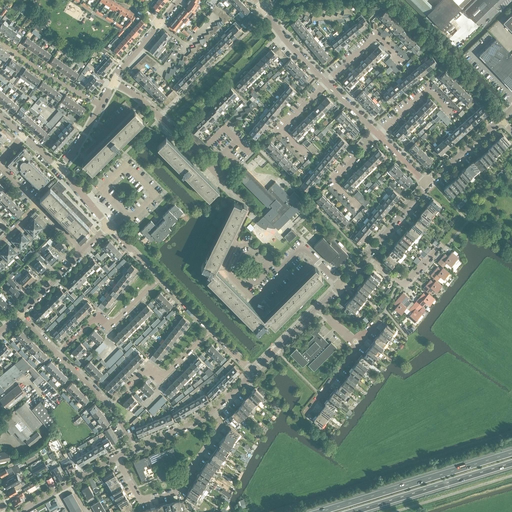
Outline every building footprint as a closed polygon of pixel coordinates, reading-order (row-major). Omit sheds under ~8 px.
[(110,6),(115,9),(119,3),(114,0),(110,6)] [(188,5),(187,7),(195,12),(200,5),(197,3),(192,0),(188,0),(187,2),(187,3),(188,5)] [(441,0),(427,14),(444,32),(452,25),(448,20),(461,8),(469,0),(441,0)] [(474,0),(464,10),(475,22),(497,0),(474,0)] [(162,6),(157,1),(153,6),(158,11),(162,6)] [(236,6),(240,11),(245,6),(241,1),(236,6)] [(119,14),(120,12),(124,6),(119,3),(115,9),(118,11),(117,13),(119,14)] [(124,18),(125,15),(129,9),(124,6),(120,12),(123,14),(122,16),(124,18)] [(245,6),(240,11),(247,18),(242,22),(247,27),(255,18),(251,14),(250,14),(248,12),(250,10),(245,6)] [(344,12),(343,16),(343,19),(351,18),(350,6),(344,6),(344,12)] [(184,8),(180,13),(189,20),(195,12),(187,7),(185,9),(184,8)] [(129,9),(125,15),(130,18),(134,12),(129,9)] [(379,17),(384,22),(390,15),(385,11),(379,17)] [(180,13),(177,17),(185,23),(186,24),(189,20),(180,13)] [(221,18),(222,21),(224,23),(230,16),(228,15),(225,13),(221,18)] [(384,22),(388,26),(394,20),(390,15),(384,22)] [(41,16),(34,27),(43,33),(46,28),(42,25),(46,19),(41,16)] [(177,17),(173,21),(182,28),(182,27),(185,23),(177,17)] [(356,23),(356,24),(361,31),(363,29),(364,30),(367,28),(365,25),(368,23),(364,18),(361,20),(359,17),(354,21),(356,23)] [(291,23),(295,28),(302,23),(298,18),(291,23)] [(8,26),(9,24),(11,21),(9,20),(7,23),(5,21),(0,27),(0,31),(1,32),(3,33),(8,26)] [(141,20),(137,24),(142,29),(146,24),(141,20)] [(388,26),(392,30),(399,24),(394,20),(388,26)] [(182,28),(173,21),(170,26),(176,31),(178,28),(180,30),(182,28)] [(295,28),(299,33),(306,27),(302,23),(295,28)] [(137,24),(133,28),(138,33),(142,29),(137,24)] [(356,24),(351,28),(356,35),(361,31),(356,24)] [(392,30),(396,35),(403,28),(399,24),(392,30)] [(235,25),(231,29),(237,36),(242,31),(235,25)] [(502,28),(507,33),(511,29),(506,25),(502,28)] [(3,33),(8,36),(12,29),(8,26),(3,33)] [(457,37),(461,41),(474,29),(471,26),(457,37)] [(8,36),(12,39),(20,28),(18,27),(16,29),(15,31),(12,29),(8,36)] [(299,33),(303,38),(310,32),(306,27),(299,33)] [(20,28),(12,39),(17,43),(22,36),(19,34),(22,29),(20,28)] [(133,28),(129,33),(134,37),(138,33),(133,28)] [(351,28),(346,32),(352,39),(356,35),(351,28)] [(396,35),(401,39),(408,33),(403,28),(396,35)] [(231,29),(226,34),(233,40),(237,36),(231,29)] [(165,32),(161,37),(166,41),(168,39),(171,40),(173,38),(165,32)] [(303,38),(307,43),(314,37),(310,32),(303,38)] [(346,32),(341,36),(347,42),(352,39),(346,32)] [(129,33),(126,37),(131,42),(134,37),(129,33)] [(339,33),(334,37),(336,39),(342,46),(347,42),(341,36),(339,33)] [(401,39),(405,44),(412,37),(408,33),(401,39)] [(226,34),(222,38),(228,45),(233,40),(226,34)] [(23,43),(27,47),(32,40),(27,37),(23,43)] [(126,37),(122,41),(127,46),(131,42),(126,37)] [(161,37),(157,41),(163,46),(163,45),(166,41),(161,37)] [(307,43),(311,48),(318,42),(314,37),(307,43)] [(405,44),(410,48),(416,42),(412,37),(405,44)] [(222,38),(217,42),(224,49),(228,45),(222,38)] [(342,46),(336,40),(334,41),(332,39),(330,41),(332,43),(337,50),(342,46)] [(490,44),(496,51),(502,45),(496,39),(490,44)] [(27,47),(32,50),(37,44),(32,40),(27,47)] [(122,41),(118,46),(123,50),(127,46),(122,41)] [(157,41),(153,46),(161,52),(165,47),(163,45),(163,46),(157,41)] [(217,42),(213,47),(219,53),(224,49),(217,42)] [(311,48),(315,52),(322,47),(318,42),(311,48)] [(416,42),(410,48),(414,53),(421,46),(416,42)] [(32,50),(37,54),(42,47),(37,44),(32,50)] [(490,44),(484,50),(491,56),(496,51),(490,44)] [(508,51),(502,45),(496,51),(491,56),(485,62),(491,68),(508,51)] [(123,50),(118,46),(114,50),(119,55),(123,50)] [(161,52),(153,46),(150,50),(157,57),(161,52)] [(378,46),(373,50),(380,57),(385,52),(378,46)] [(37,54),(42,57),(46,50),(42,47),(37,54)] [(213,47),(209,51),(215,58),(219,53),(213,47)] [(315,52),(319,57),(326,51),(322,47),(315,52)] [(271,49),(266,54),(273,60),(277,56),(278,57),(283,52),(281,50),(276,55),(274,52),(272,50),(271,49)] [(46,50),(42,57),(47,61),(52,54),(46,50)] [(373,50),(369,55),(375,61),(380,57),(373,50)] [(484,50),(479,55),(485,62),(491,56),(484,50)] [(4,51),(0,57),(5,60),(9,55),(4,51)] [(209,51),(204,56),(211,62),(215,58),(209,51)] [(326,51),(319,57),(323,62),(326,60),(328,62),(333,58),(331,56),(330,56),(326,51)] [(511,58),(511,55),(508,51),(491,68),(497,74),(511,58)] [(266,54),(262,58),(268,64),(273,60),(266,54)] [(104,60),(111,66),(115,62),(110,57),(109,57),(107,55),(103,59),(104,60)] [(198,59),(200,60),(206,66),(211,62),(204,56),(203,55),(198,59)] [(369,55),(365,59),(371,66),(375,61),(369,55)] [(50,63),(55,66),(59,60),(54,56),(50,63)] [(432,56),(427,60),(432,67),(437,63),(432,56)] [(262,58),(257,63),(264,69),(268,64),(262,58)] [(511,58),(497,74),(502,80),(508,74),(511,70),(511,58)] [(9,73),(16,62),(12,59),(6,67),(11,71),(9,73)] [(284,65),(288,69),(295,63),(290,59),(284,65)] [(365,59),(360,63),(367,70),(371,66),(365,59)] [(55,66),(60,70),(64,63),(59,60),(55,66)] [(104,60),(100,64),(107,71),(111,66),(104,60)] [(200,60),(195,64),(202,71),(206,66),(200,60)] [(427,60),(422,64),(428,71),(432,67),(427,60)] [(16,62),(9,73),(12,75),(15,70),(17,72),(22,66),(16,62)] [(86,65),(87,65),(92,70),(94,71),(96,69),(88,62),(86,65)] [(60,70),(64,73),(69,67),(64,63),(60,70)] [(257,63),(253,67),(259,73),(264,69),(257,63)] [(288,69),(293,74),(299,67),(295,63),(288,69)] [(360,63),(356,68),(362,75),(367,70),(360,63)] [(107,71),(100,64),(99,65),(100,65),(96,69),(102,76),(107,71)] [(195,64),(191,69),(197,75),(202,71),(195,64)] [(422,64),(417,68),(423,75),(428,71),(422,64)] [(64,73),(69,76),(74,70),(69,67),(64,73)] [(138,80),(145,74),(140,70),(138,72),(133,67),(131,69),(136,74),(134,76),(138,80)] [(184,71),(186,73),(193,80),(197,75),(191,69),(189,67),(184,71)] [(253,67),(249,71),(255,78),(259,73),(253,67)] [(293,74),(297,78),(303,72),(299,67),(293,74)] [(356,68),(351,72),(358,79),(362,75),(356,68)] [(417,68),(412,72),(418,79),(423,75),(417,68)] [(20,77),(25,81),(31,72),(26,69),(20,77)] [(74,70),(69,76),(74,80),(79,74),(74,70)] [(249,71),(244,75),(251,82),(255,78),(249,71)] [(439,78),(444,82),(450,76),(446,71),(439,78)] [(25,81),(30,84),(35,76),(31,72),(25,81)] [(89,80),(96,86),(100,81),(98,79),(100,77),(94,72),(87,78),(89,80)] [(303,72),(297,78),(302,83),(301,84),(303,87),(308,82),(305,80),(308,77),(303,72)] [(351,72),(347,77),(353,83),(358,79),(351,72)] [(412,72),(408,76),(413,83),(418,79),(412,72)] [(180,75),(182,78),(188,84),(193,80),(186,73),(184,76),(183,74),(181,74),(180,75)] [(138,80),(142,85),(151,77),(148,75),(147,76),(145,74),(138,80)] [(511,78),(508,74),(502,80),(511,89),(511,78)] [(244,75),(240,80),(246,86),(251,82),(244,75)] [(35,76),(30,84),(35,88),(41,79),(35,76)] [(408,76),(403,80),(408,87),(413,83),(408,76)] [(444,82),(448,87),(455,80),(450,76),(444,82)] [(142,85),(147,89),(153,83),(149,79),(151,77),(142,85)] [(353,83),(347,77),(342,81),(345,83),(343,85),(349,91),(350,89),(349,88),(353,83)] [(182,78),(178,82),(184,88),(188,84),(182,78)] [(96,86),(89,80),(85,85),(91,90),(96,86)] [(246,86),(240,80),(235,84),(242,91),(246,86)] [(403,80),(398,84),(403,91),(408,87),(403,80)] [(448,87),(452,91),(459,85),(455,80),(448,87)] [(38,87),(43,91),(48,84),(43,81),(38,87)] [(147,89),(151,94),(158,88),(158,87),(159,86),(155,81),(153,83),(147,89)] [(184,88),(178,82),(173,86),(179,93),(184,88)] [(43,91),(48,94),(52,88),(48,84),(43,91)] [(398,84),(393,88),(399,95),(403,91),(398,84)] [(289,85),(285,90),(292,96),(296,91),(289,85)] [(452,91),(457,95),(463,89),(459,85),(452,91)] [(48,94),(53,98),(57,91),(52,88),(48,94)] [(151,94),(156,98),(162,92),(158,88),(151,94)] [(226,93),(233,100),(238,95),(231,88),(226,93)] [(393,88),(388,92),(394,99),(399,95),(393,88)] [(457,95),(461,100),(468,93),(463,89),(457,95)] [(285,90),(281,95),(288,101),(292,96),(285,90)] [(359,100),(361,101),(367,95),(363,90),(355,98),(358,101),(359,100)] [(57,91),(53,98),(58,101),(62,95),(57,91)] [(162,101),(164,99),(166,97),(171,101),(173,99),(169,94),(167,96),(162,92),(156,98),(160,103),(162,101)] [(394,99),(388,92),(383,96),(389,103),(394,99)] [(222,98),(229,104),(233,100),(226,93),(222,98)] [(468,93),(461,100),(466,104),(472,98),(468,93)] [(0,100),(5,104),(10,98),(6,94),(0,100)] [(61,101),(66,105),(71,98),(66,95),(61,101)] [(281,95),(277,100),(284,105),(288,101),(281,95)] [(361,104),(364,107),(371,99),(367,95),(361,101),(362,103),(361,104)] [(327,97),(322,102),(328,108),(333,103),(327,97)] [(5,104),(9,108),(15,102),(10,98),(5,104)] [(66,105),(71,108),(76,102),(71,98),(66,105)] [(224,109),(225,110),(229,105),(228,104),(229,104),(222,98),(220,99),(219,98),(216,101),(218,102),(217,102),(224,109)] [(433,101),(430,98),(425,103),(431,109),(436,104),(438,103),(435,99),(433,101)] [(368,108),(369,110),(376,104),(371,99),(364,107),(367,109),(368,108)] [(277,100),(273,104),(280,110),(284,105),(277,100)] [(15,102),(9,108),(14,112),(19,106),(15,102)] [(71,108),(76,112),(81,105),(76,102),(71,108)] [(213,107),(220,113),(224,109),(217,102),(213,107)] [(322,102),(317,106),(324,112),(328,108),(322,102)] [(425,103),(420,107),(427,114),(431,109),(425,103)] [(273,104),(269,109),(276,115),(280,110),(273,104)] [(376,104),(369,110),(371,112),(370,113),(373,116),(377,112),(379,114),(384,110),(381,107),(380,108),(376,104)] [(81,105),(76,112),(81,115),(86,109),(81,105)] [(317,106),(313,110),(319,117),(324,112),(317,106)] [(209,112),(216,119),(220,114),(219,113),(220,113),(213,107),(214,108),(209,112)] [(420,107),(416,111),(423,118),(427,114),(420,107)] [(481,107),(476,111),(482,118),(487,114),(481,107)] [(20,119),(25,113),(20,108),(15,114),(15,115),(14,115),(17,117),(20,119)] [(263,111),(263,113),(272,120),(276,115),(269,109),(267,108),(266,108),(263,111)] [(313,110),(309,115),(315,121),(319,117),(313,110)] [(134,111),(83,163),(92,172),(144,121),(134,111)] [(335,117),(340,122),(346,116),(342,111),(335,117)] [(416,111),(412,116),(418,122),(421,124),(425,120),(423,118),(416,111)] [(476,111),(472,115),(478,122),(482,118),(476,111)] [(205,117),(211,123),(216,119),(209,112),(207,114),(206,113),(204,115),(205,116),(205,117)] [(259,117),(261,119),(268,124),(272,120),(263,113),(263,112),(259,117)] [(20,119),(24,122),(29,116),(25,113),(20,119)] [(309,115),(304,119),(310,125),(315,121),(309,115)] [(472,115),(467,119),(473,126),(478,122),(472,115)] [(24,122),(28,126),(34,120),(29,116),(24,122)] [(340,122),(344,126),(351,120),(346,116),(340,122)] [(412,116),(408,120),(414,126),(418,122),(412,116)] [(200,121),(207,128),(211,123),(205,117),(203,118),(202,117),(199,120),(200,121)] [(268,124),(261,119),(257,123),(264,129),(268,124)] [(304,119),(300,123),(306,130),(310,125),(304,119)] [(467,119),(462,123),(468,130),(473,126),(467,119)] [(28,126),(33,130),(38,124),(34,120),(28,126)] [(344,126),(349,131),(355,125),(351,120),(344,126)] [(408,120),(403,124),(409,131),(414,126),(408,120)] [(196,125),(203,132),(207,128),(200,121),(196,125)] [(257,123),(253,128),(260,134),(264,129),(257,123)] [(300,123),(296,128),(302,134),(306,130),(300,123)] [(462,123),(458,127),(464,134),(468,130),(462,123)] [(33,130),(37,134),(43,128),(38,124),(33,130)] [(72,124),(68,128),(73,133),(77,128),(72,124)] [(403,124),(399,129),(405,135),(409,131),(403,124)] [(196,135),(198,137),(199,138),(201,136),(200,134),(203,132),(196,125),(194,127),(193,126),(191,129),(192,130),(191,130),(192,130),(194,132),(196,135)] [(355,125),(349,131),(353,135),(352,136),(354,139),(359,135),(356,132),(359,129),(355,125)] [(458,127),(453,131),(459,138),(464,134),(458,127)] [(43,128),(37,134),(42,138),(47,132),(43,128)] [(68,128),(64,133),(69,138),(73,133),(68,128)] [(260,134),(253,128),(249,133),(256,139),(260,134)] [(302,134),(296,128),(291,132),(297,138),(302,134)] [(405,135),(399,129),(394,133),(401,140),(405,135)] [(450,131),(446,133),(454,143),(459,138),(453,131),(452,130),(450,131)] [(64,133),(59,138),(65,142),(69,138),(64,133)] [(442,138),(444,140),(450,147),(454,143),(446,133),(442,138)] [(502,134),(498,137),(506,146),(510,143),(502,134)] [(337,138),(335,141),(336,142),(343,148),(345,147),(346,148),(349,144),(337,135),(335,137),(337,138)] [(218,189),(167,137),(157,147),(209,198),(218,189)] [(498,137),(495,140),(503,149),(506,146),(498,137)] [(59,138),(55,142),(61,147),(65,142),(59,138)] [(444,140),(439,144),(445,151),(450,147),(444,140)] [(495,140),(491,143),(499,153),(503,149),(495,140)] [(264,148),(269,152),(275,146),(270,141),(264,148)] [(61,147),(55,142),(51,147),(57,152),(61,147)] [(336,142),(332,147),(339,153),(343,148),(336,142)] [(408,149),(413,154),(419,147),(415,143),(408,149)] [(488,147),(488,148),(496,157),(495,156),(499,153),(491,143),(487,147),(488,147)] [(445,151),(439,144),(434,148),(440,155),(445,151)] [(329,152),(328,152),(335,158),(339,153),(332,147),(330,145),(326,150),(329,152)] [(269,152),(273,157),(279,150),(275,146),(269,152)] [(50,178),(32,160),(31,161),(29,159),(32,155),(24,147),(8,164),(16,172),(20,168),(22,170),(21,171),(39,189),(50,178)] [(413,154),(417,158),(424,152),(419,147),(413,154)] [(488,148),(484,151),(492,160),(496,157),(488,148)] [(378,149),(373,154),(380,160),(384,156),(378,149)] [(273,157),(277,161),(284,155),(279,150),(273,157)] [(484,151),(480,154),(489,164),(492,160),(484,151)] [(328,152),(324,157),(331,163),(335,158),(328,152)] [(417,158),(421,162),(428,156),(424,152),(417,158)] [(373,154),(369,158),(375,165),(380,160),(373,154)] [(480,154),(477,157),(485,167),(489,164),(480,154)] [(277,161),(282,165),(288,159),(284,155),(277,161)] [(428,156),(421,162),(426,167),(432,161),(428,156)] [(324,157),(320,162),(327,167),(331,163),(324,157)] [(472,160),(480,169),(481,170),(485,167),(477,157),(473,161),(472,160)] [(369,158),(364,163),(371,169),(375,165),(369,158)] [(282,165),(286,170),(292,164),(288,159),(282,165)] [(472,160),(468,163),(476,172),(480,169),(472,160)] [(320,162),(316,166),(323,172),(327,167),(320,162)] [(387,170),(392,175),(398,168),(396,166),(397,165),(395,163),(395,162),(387,170)] [(364,163),(360,167),(366,173),(371,169),(364,163)] [(468,163),(464,167),(473,176),(476,172),(468,163)] [(292,164),(286,170),(291,174),(297,168),(292,164)] [(316,166),(312,171),(319,177),(323,172),(316,166)] [(360,167),(356,171),(362,178),(366,173),(360,167)] [(464,167),(461,170),(469,179),(473,176),(464,167)] [(392,175),(396,179),(402,173),(398,168),(392,175)] [(247,169),(238,178),(267,207),(267,206),(270,209),(263,215),(264,215),(256,223),(260,227),(266,229),(267,225),(271,227),(271,228),(275,228),(275,227),(278,229),(302,205),(297,200),(300,197),(294,191),(289,196),(275,181),(267,190),(247,169)] [(310,169),(306,174),(315,182),(317,183),(319,180),(318,179),(319,177),(312,171),(310,169)] [(458,174),(466,183),(465,182),(469,179),(461,170),(457,173),(458,174)] [(356,171),(351,176),(358,182),(362,178),(356,171)] [(396,179),(400,183),(407,177),(402,173),(396,179)] [(305,180),(304,181),(311,187),(315,182),(306,174),(302,179),(305,180)] [(458,174),(454,177),(462,187),(466,183),(458,174)] [(351,176),(347,180),(353,186),(358,182),(351,176)] [(407,177),(400,183),(405,188),(411,182),(407,177)] [(454,177),(450,180),(458,190),(462,187),(454,177)] [(353,186),(347,180),(342,185),(349,191),(353,186)] [(450,180),(446,184),(454,193),(458,190),(450,180)] [(45,193),(40,198),(79,236),(78,236),(81,239),(88,232),(86,229),(92,223),(60,191),(63,188),(57,181),(55,183),(45,193)] [(53,181),(43,191),(45,193),(55,183),(53,181)] [(311,187),(304,181),(300,186),(307,192),(311,187)] [(454,193),(446,184),(443,187),(451,196),(454,193)] [(392,190),(388,195),(395,201),(399,196),(392,190)] [(0,205),(1,204),(1,205),(9,196),(6,193),(0,198),(0,202),(1,203),(0,204),(0,203),(0,205)] [(316,200),(320,205),(326,198),(322,194),(316,200)] [(388,195),(384,200),(391,206),(395,201),(388,195)] [(2,205),(5,208),(13,200),(9,196),(1,205),(2,205)] [(320,205),(324,209),(331,202),(326,198),(320,205)] [(380,204),(387,210),(391,206),(384,200),(382,198),(378,203),(380,204)] [(432,198),(429,202),(438,210),(441,206),(432,198)] [(7,211),(8,212),(17,204),(13,200),(5,208),(8,210),(7,211)] [(264,317),(244,297),(215,269),(246,207),(233,201),(203,263),(201,267),(211,272),(213,274),(207,279),(244,316),(255,327),(255,328),(258,331),(265,324),(267,326),(269,325),(267,323),(267,322),(268,320),(273,325),(274,326),(323,277),(313,268),(264,317)] [(324,209),(329,213),(335,207),(331,202),(324,209)] [(429,202),(425,206),(435,214),(438,210),(429,202)] [(141,230),(152,241),(155,237),(159,241),(171,229),(168,226),(183,212),(175,203),(163,215),(164,216),(155,225),(151,220),(141,230)] [(9,212),(12,215),(20,207),(17,204),(8,212),(9,213),(9,212)] [(380,204),(376,209),(383,215),(387,210),(380,204)] [(425,206),(422,209),(432,217),(435,214),(425,206)] [(20,207),(12,215),(15,217),(14,218),(15,219),(24,211),(20,207)] [(329,213),(333,218),(339,211),(335,207),(329,213)] [(376,209),(372,214),(379,220),(383,215),(376,209)] [(419,213),(420,214),(428,221),(432,217),(422,209),(419,213)] [(333,218),(337,222),(344,216),(339,211),(333,218)] [(372,214),(368,219),(375,225),(379,220),(372,214)] [(420,214),(417,218),(426,226),(429,222),(428,221),(420,214)] [(38,215),(30,223),(38,231),(42,227),(43,228),(48,224),(38,215)] [(344,216),(337,222),(342,227),(348,220),(344,216)] [(365,223),(364,224),(371,230),(375,225),(368,219),(367,217),(363,222),(365,223)] [(417,218),(413,222),(423,230),(426,226),(417,218)] [(413,222),(410,225),(420,233),(423,230),(413,222)] [(30,231),(27,234),(33,239),(39,233),(38,231),(30,223),(26,227),(30,231)] [(364,224),(360,228),(367,234),(371,230),(364,224)] [(406,228),(416,237),(420,233),(410,225),(407,229),(406,228)] [(360,228),(356,233),(363,239),(367,234),(360,228)] [(406,228),(403,232),(412,240),(412,241),(413,241),(416,237),(406,228)] [(284,237),(289,242),(296,235),(291,229),(284,237)] [(21,232),(17,236),(26,245),(33,239),(27,234),(25,236),(21,232)] [(403,232),(400,236),(409,244),(412,241),(412,240),(403,232)] [(363,239),(356,233),(354,235),(352,234),(349,238),(352,240),(353,239),(359,244),(363,239)] [(17,244),(15,246),(20,252),(26,245),(17,236),(13,240),(17,244)] [(400,236),(396,240),(406,248),(409,251),(412,247),(409,244),(400,236)] [(348,255),(331,238),(328,242),(322,237),(313,246),(329,262),(330,261),(337,267),(348,255)] [(47,242),(50,245),(55,250),(58,247),(62,252),(67,247),(60,240),(57,244),(55,241),(53,242),(50,239),(47,242)] [(102,245),(108,251),(114,245),(108,240),(102,245)] [(394,245),(404,253),(404,252),(403,252),(406,248),(396,240),(393,244),(394,245)] [(8,245),(4,248),(14,258),(20,252),(15,246),(12,249),(8,245)] [(50,245),(45,250),(47,253),(45,255),(52,262),(56,257),(52,253),(55,250),(50,245)] [(108,251),(112,256),(118,250),(114,245),(108,251)] [(394,245),(391,249),(400,257),(404,253),(394,245)] [(4,257),(2,259),(7,264),(14,258),(4,248),(0,252),(4,257)] [(391,249),(388,252),(397,260),(400,257),(391,249)] [(118,250),(112,256),(116,260),(123,254),(118,250)] [(41,255),(40,255),(37,252),(35,254),(35,255),(38,258),(36,260),(35,261),(37,263),(35,265),(41,272),(46,268),(42,263),(45,260),(41,255)] [(388,252),(384,256),(394,264),(397,260),(388,252)] [(438,262),(443,267),(447,263),(451,266),(458,257),(452,252),(448,257),(445,254),(438,262)] [(394,264),(384,256),(381,260),(391,268),(394,264)] [(93,259),(88,263),(93,269),(93,268),(95,271),(100,266),(93,259)] [(88,263),(84,268),(89,273),(93,269),(88,263)] [(131,265),(128,269),(134,274),(138,270),(131,265)] [(29,272),(24,276),(30,282),(35,278),(31,273),(33,271),(29,267),(26,269),(29,272)] [(431,275),(436,280),(437,281),(441,276),(444,279),(449,272),(443,267),(441,269),(438,267),(431,275)] [(84,268),(79,272),(84,277),(85,277),(89,273),(84,268)] [(128,269),(124,274),(130,279),(134,274),(128,269)] [(79,272),(75,276),(82,284),(87,279),(85,277),(84,277),(79,272)] [(370,273),(366,277),(376,285),(379,281),(370,273)] [(124,274),(120,279),(126,284),(130,279),(124,274)] [(30,282),(24,276),(20,280),(17,278),(15,280),(19,285),(21,282),(26,287),(30,282)] [(75,276),(70,281),(75,286),(78,288),(82,284),(75,276)] [(9,284),(8,285),(11,287),(8,291),(10,293),(9,294),(14,299),(20,293),(14,287),(16,285),(9,277),(6,281),(9,284)] [(366,277),(363,280),(372,288),(376,285),(366,277)] [(120,279),(116,283),(123,288),(126,284),(120,279)] [(363,280),(360,284),(369,292),(372,288),(363,280)] [(423,288),(429,293),(433,288),(437,292),(442,285),(437,281),(436,280),(434,282),(431,280),(423,288)] [(75,286),(70,281),(66,285),(71,290),(75,286)] [(116,283),(113,288),(119,293),(123,288),(116,283)] [(358,289),(367,297),(366,296),(369,292),(360,284),(357,288),(358,289)] [(113,288),(109,293),(115,298),(119,293),(113,288)] [(60,289),(56,294),(61,299),(63,301),(68,296),(60,289)] [(358,289),(354,293),(364,301),(367,297),(358,289)] [(154,298),(159,302),(165,297),(160,292),(154,298)] [(403,304),(409,298),(403,292),(394,303),(397,306),(395,308),(401,313),(407,307),(403,304)] [(109,293),(105,297),(112,302),(115,298),(109,293)] [(354,293),(351,297),(361,305),(364,301),(354,293)] [(424,293),(416,301),(423,307),(426,302),(429,305),(435,298),(429,293),(427,295),(424,293)] [(56,294),(52,298),(57,303),(61,299),(56,294)] [(102,302),(106,306),(108,307),(112,302),(105,297),(102,302)] [(159,302),(163,307),(169,301),(165,297),(159,302)] [(351,297),(348,300),(357,308),(361,305),(351,297)] [(52,298),(47,302),(52,308),(57,303),(52,298)] [(357,308),(348,300),(345,304),(354,312),(357,308)] [(87,301),(83,305),(89,311),(93,307),(87,301)] [(169,301),(163,307),(167,311),(173,305),(169,301)] [(423,307),(416,301),(409,309),(412,312),(410,314),(408,316),(415,322),(422,313),(426,309),(423,307)] [(47,302),(43,307),(48,312),(52,308),(47,302)] [(106,306),(102,302),(98,307),(102,310),(106,306)] [(83,305),(79,310),(84,315),(89,311),(83,305)] [(147,305),(143,310),(148,315),(153,311),(147,305)] [(43,307),(38,311),(43,316),(48,312),(43,307)] [(79,310),(75,314),(80,320),(84,315),(79,310)] [(143,310),(138,314),(144,319),(148,315),(143,310)] [(43,316),(38,311),(34,315),(39,321),(43,316)] [(75,314),(70,318),(76,324),(80,320),(75,314)] [(138,314),(134,318),(140,324),(144,319),(138,314)] [(65,321),(66,322),(72,328),(76,324),(70,318),(70,319),(69,317),(65,321)] [(183,317),(179,321),(185,326),(189,322),(183,317)] [(363,325),(368,321),(365,317),(360,321),(363,325)] [(134,318),(130,322),(135,328),(140,324),(134,318)] [(258,331),(259,332),(258,332),(263,337),(264,337),(264,336),(273,328),(272,327),(273,325),(268,320),(267,322),(267,323),(269,325),(267,326),(265,324),(258,331)] [(179,321),(175,326),(182,331),(185,326),(179,321)] [(66,322),(62,326),(68,332),(72,328),(66,322)] [(130,322),(126,326),(131,332),(135,328),(130,322)] [(386,323),(383,327),(393,335),(396,331),(386,323)] [(62,326),(58,331),(63,336),(68,332),(62,326)] [(126,326),(121,331),(127,336),(131,332),(126,326)] [(175,326),(172,331),(178,336),(182,331),(175,326)] [(383,327),(380,332),(389,339),(393,335),(383,327)] [(89,335),(93,339),(99,334),(94,329),(89,335)] [(16,336),(21,340),(26,335),(22,330),(16,336)] [(63,336),(58,331),(54,335),(59,341),(63,336)] [(121,331),(117,335),(123,340),(127,336),(121,331)] [(172,331),(168,335),(174,340),(178,336),(172,331)] [(306,363),(314,371),(337,348),(331,342),(329,344),(318,332),(306,344),(309,347),(301,354),(296,348),(290,354),(303,367),(306,363)] [(380,332),(377,335),(386,343),(389,339),(380,332)] [(99,334),(93,339),(97,344),(103,338),(99,334)] [(21,340),(25,344),(31,339),(26,335),(21,340)] [(123,340),(117,335),(113,339),(119,344),(123,340)] [(168,335),(164,340),(171,345),(174,340),(168,335)] [(375,340),(384,348),(383,347),(386,343),(377,335),(374,339),(375,340)] [(25,344),(29,349),(35,343),(31,339),(25,344)] [(159,343),(161,345),(167,350),(171,345),(164,340),(162,343),(161,342),(159,343)] [(375,340),(372,344),(381,352),(384,348),(375,340)] [(29,349),(33,353),(39,347),(35,343),(29,349)] [(81,343),(76,347),(82,353),(86,349),(81,343)] [(0,348),(7,356),(8,356),(12,351),(5,344),(0,348)] [(206,350),(210,354),(216,348),(211,344),(206,350)] [(372,344),(368,348),(378,356),(381,352),(372,344)] [(161,345),(157,349),(163,354),(167,350),(161,345)] [(33,353),(37,357),(43,352),(39,347),(33,353)] [(82,353),(76,347),(72,352),(79,359),(83,355),(82,353)] [(210,354),(214,358),(220,353),(216,348),(210,354)] [(368,348),(365,352),(375,360),(378,356),(368,348)] [(153,354),(158,358),(160,359),(163,354),(157,349),(153,354)] [(43,352),(37,357),(42,361),(47,356),(43,352)] [(361,355),(371,363),(371,362),(372,363),(375,360),(365,352),(362,356),(361,355)] [(139,353),(135,357),(140,363),(144,359),(139,353)] [(220,353),(214,358),(219,362),(224,357),(220,353)] [(158,358),(153,354),(150,359),(154,362),(158,358)] [(361,355),(358,359),(368,367),(371,363),(361,355)] [(0,391),(28,369),(31,366),(22,357),(0,375),(0,391)] [(135,357),(130,361),(136,367),(140,363),(135,357)] [(198,357),(194,361),(200,367),(204,363),(198,357)] [(358,359),(355,363),(365,371),(368,367),(358,359)] [(45,366),(50,371),(55,365),(51,361),(45,366)] [(85,366),(89,370),(94,365),(90,361),(85,366)] [(130,361),(126,366),(132,371),(136,367),(130,361)] [(194,361),(190,366),(195,371),(200,367),(194,361)] [(355,363),(352,367),(361,375),(365,371),(355,363)] [(50,371),(54,375),(59,369),(55,365),(50,371)] [(89,370),(93,375),(99,369),(94,365),(89,370)] [(44,379),(31,366),(28,369),(36,378),(33,381),(36,385),(44,379)] [(126,366),(122,370),(128,375),(132,371),(126,366)] [(190,366),(186,370),(191,375),(195,371),(190,366)] [(234,366),(229,371),(235,376),(239,372),(234,366)] [(350,372),(360,379),(359,378),(361,375),(352,367),(349,371),(350,372)] [(54,375),(58,379),(64,374),(59,369),(54,375)] [(99,369),(93,375),(97,379),(103,374),(99,369)] [(122,370),(118,374),(123,380),(128,375),(122,370)] [(186,370),(181,374),(187,380),(191,375),(186,370)] [(229,371),(225,375),(230,381),(235,376),(229,371)] [(350,372),(347,376),(357,383),(360,379),(350,372)] [(64,374),(58,379),(62,384),(68,378),(64,374)] [(118,374),(114,378),(119,384),(123,380),(118,374)] [(181,374),(177,378),(183,384),(187,380),(181,374)] [(225,375),(220,379),(226,385),(230,381),(225,375)] [(347,376),(344,380),(353,387),(357,383),(347,376)] [(114,378),(109,382),(115,388),(119,384),(114,378)] [(177,378),(173,382),(179,388),(183,384),(177,378)] [(220,379),(216,384),(222,390),(226,385),(220,379)] [(344,380),(341,384),(350,391),(353,387),(344,380)] [(66,388),(71,392),(76,386),(72,382),(66,388)] [(115,388),(109,382),(105,387),(111,392),(115,388)] [(140,387),(144,392),(150,386),(146,382),(140,387)] [(173,382),(169,387),(174,392),(179,388),(173,382)] [(0,399),(0,400),(3,403),(8,409),(27,394),(19,384),(0,399)] [(216,384),(211,388),(217,394),(222,390),(216,384)] [(337,386),(337,387),(346,394),(347,395),(350,391),(341,384),(338,387),(337,386)] [(71,392),(75,396),(81,391),(76,386),(71,392)] [(150,386),(144,392),(148,396),(154,390),(150,386)] [(174,392),(169,387),(164,391),(170,396),(174,392)] [(337,387),(333,391),(343,398),(346,394),(337,387)] [(217,394),(211,388),(207,393),(212,399),(217,394)] [(255,388),(251,391),(260,400),(264,396),(255,388)] [(75,396),(79,401),(85,395),(81,391),(75,396)] [(251,391),(248,395),(257,404),(260,400),(251,391)] [(333,391),(330,395),(340,402),(343,398),(333,391)] [(205,394),(200,397),(204,404),(209,401),(205,394)] [(85,395),(79,401),(83,405),(89,399),(85,395)] [(132,395),(128,400),(133,405),(137,401),(132,395)] [(248,395),(244,398),(253,407),(257,404),(248,395)] [(330,395),(327,399),(337,406),(340,402),(330,395)] [(200,397),(194,400),(198,407),(204,404),(200,397)] [(241,402),(241,403),(250,411),(249,411),(253,407),(244,398),(241,402)] [(325,403),(335,411),(334,410),(337,406),(327,399),(324,402),(325,403)] [(133,405),(128,400),(123,404),(129,409),(133,405)] [(194,400),(189,403),(193,410),(198,407),(194,400)] [(40,401),(32,408),(26,401),(14,411),(5,419),(7,422),(4,425),(12,434),(15,431),(22,440),(25,437),(27,440),(26,441),(30,446),(42,437),(38,432),(31,437),(28,435),(43,423),(47,428),(56,420),(40,401)] [(189,403),(183,407),(187,414),(193,410),(189,403)] [(241,403),(238,406),(247,415),(250,411),(241,403)] [(325,403),(322,407),(332,415),(335,411),(325,403)] [(89,409),(93,414),(99,409),(95,404),(89,409)] [(176,407),(175,404),(172,406),(174,409),(173,409),(171,410),(176,420),(182,417),(178,410),(176,407)] [(238,406),(234,410),(243,418),(247,415),(238,406)] [(183,407),(178,410),(182,417),(187,414),(183,407)] [(322,407),(319,411),(328,419),(332,415),(322,407)] [(93,414),(96,418),(102,413),(99,409),(93,414)] [(234,410),(231,413),(240,422),(243,418),(234,410)] [(319,411),(316,415),(325,423),(328,419),(319,411)] [(96,418),(100,423),(106,418),(102,413),(96,418)] [(240,422),(231,413),(227,417),(236,426),(240,422)] [(170,414),(164,416),(168,424),(174,421),(170,414)] [(325,423),(316,415),(313,419),(317,422),(315,424),(320,428),(322,426),(325,423)] [(164,416),(159,419),(162,426),(168,424),(164,416)] [(106,418),(100,423),(104,428),(110,423),(106,418)] [(159,419),(153,421),(156,429),(162,426),(159,419)] [(153,421),(147,424),(150,431),(156,429),(153,421)] [(147,424),(141,426),(145,434),(150,431),(147,424)] [(145,434),(141,426),(135,429),(139,436),(145,434)] [(231,427),(228,432),(236,438),(239,433),(231,427)] [(228,432),(225,436),(233,442),(236,438),(228,432)] [(48,439),(44,435),(32,446),(36,450),(48,439)] [(225,436),(222,440),(231,446),(233,442),(225,436)] [(108,439),(103,443),(107,450),(113,446),(108,439)] [(219,444),(220,445),(229,451),(229,450),(228,450),(231,446),(222,440),(219,444)] [(96,444),(97,446),(98,446),(102,453),(107,450),(103,443),(102,441),(100,443),(100,442),(96,444)] [(220,445),(218,449),(226,455),(229,451),(220,445)] [(98,446),(97,446),(92,449),(96,456),(102,453),(98,446)] [(152,463),(166,457),(171,467),(170,468),(171,468),(178,464),(174,453),(175,453),(173,447),(160,452),(159,450),(148,455),(149,456),(145,458),(145,457),(133,462),(142,482),(146,480),(145,478),(146,477),(146,476),(146,475),(144,471),(145,470),(145,469),(144,466),(148,465),(149,466),(152,465),(152,463)] [(92,449),(87,452),(91,459),(96,456),(92,449)] [(218,449),(215,453),(223,459),(226,455),(218,449)] [(0,452),(0,461),(10,460),(9,452),(2,453),(2,452),(0,452)] [(87,452),(81,455),(86,463),(91,459),(87,452)] [(215,453),(212,457),(220,463),(223,459),(215,453)] [(86,463),(81,455),(76,459),(80,466),(86,463)] [(212,457),(209,461),(216,466),(217,467),(220,463),(212,457)] [(73,465),(70,460),(65,463),(67,466),(64,467),(68,475),(73,472),(71,467),(73,465)] [(17,465),(16,466),(13,461),(7,465),(9,468),(6,469),(5,468),(3,470),(3,469),(0,470),(0,474),(2,477),(13,471),(15,474),(26,468),(24,465),(19,468),(17,465)] [(208,461),(205,465),(213,471),(216,466),(209,461),(208,461)] [(37,472),(40,471),(47,467),(44,462),(31,470),(34,475),(37,472)] [(205,465),(202,469),(211,475),(213,471),(205,465)] [(51,471),(57,481),(63,477),(60,473),(63,471),(60,466),(51,471)] [(202,469),(199,473),(208,479),(211,475),(202,469)] [(104,476),(106,481),(115,476),(113,471),(104,476)] [(196,477),(197,478),(205,483),(208,479),(199,473),(196,477)] [(6,487),(7,488),(19,481),(16,475),(14,476),(13,475),(7,478),(8,479),(3,482),(4,483),(4,484),(4,485),(4,486),(5,486),(5,487),(6,487)] [(106,481),(109,485),(118,480),(115,476),(106,481)] [(56,484),(52,477),(46,480),(50,487),(56,484)] [(197,478),(195,482),(203,488),(206,484),(205,483),(197,478)] [(109,485),(112,489),(120,484),(118,480),(109,485)] [(24,492),(27,490),(35,485),(36,484),(35,482),(33,484),(32,483),(22,489),(24,492)] [(206,489),(203,488),(195,482),(192,486),(200,492),(203,493),(206,489)] [(16,490),(22,486),(20,483),(14,486),(14,488),(7,492),(10,497),(17,492),(16,490)] [(112,489),(114,494),(122,489),(123,489),(120,484),(112,489)] [(82,489),(87,499),(94,495),(88,485),(82,489)] [(203,493),(200,492),(192,486),(189,490),(197,496),(200,497),(203,493)] [(113,494),(116,499),(124,493),(122,489),(114,494),(113,494)] [(195,505),(200,497),(197,496),(189,490),(186,494),(188,496),(186,498),(195,505)] [(25,501),(23,497),(24,497),(22,493),(15,497),(16,498),(13,500),(14,502),(13,502),(16,506),(23,502),(25,501)] [(63,497),(71,511),(78,511),(82,510),(72,493),(63,497)] [(116,499),(118,503),(127,498),(124,493),(116,499)] [(118,503),(121,507),(129,502),(127,498),(118,503)] [(180,500),(174,501),(177,511),(185,509),(183,502),(180,503),(180,500)] [(129,502),(121,507),(123,511),(132,506),(129,502)] [(106,511),(101,503),(93,508),(94,511),(106,511)]
